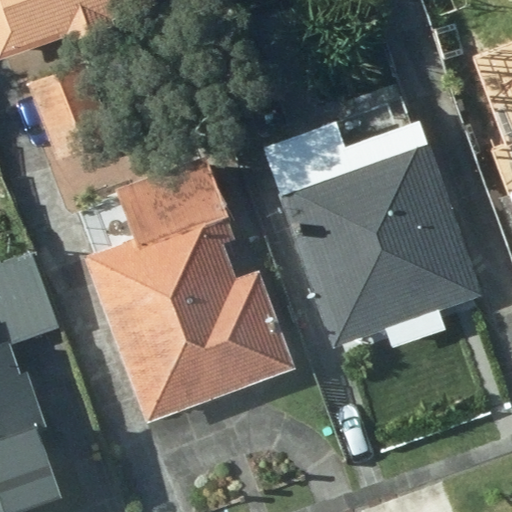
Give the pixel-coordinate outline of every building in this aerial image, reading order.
[(0,0),(0,55),(65,36),(69,43),(114,28),(112,20),(153,6),(150,0),(0,0)] [(511,0),(501,0),(464,13),(481,61),(460,70),(487,143),(511,133),(511,0)] [(129,126),(100,49),(33,74),(62,151),(129,126)] [(389,101),(263,146),(334,347),(385,329),(390,346),(432,332),(425,315),(482,295),(419,121),(398,128),(389,101)] [(94,254),(86,258),(147,425),(297,370),(261,272),(236,280),(222,243),(238,237),(207,155),(117,189),(122,199),(80,213),(94,254)] [(0,511),(30,511),(66,500),(13,344),(61,327),(35,250),(0,261),(0,511)]
